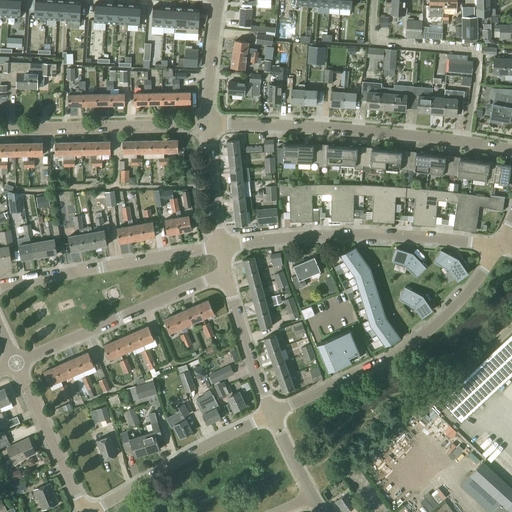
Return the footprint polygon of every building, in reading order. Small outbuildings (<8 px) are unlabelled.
[(8,0),(0,0),(0,16),(7,17),(8,0)] [(19,0),(8,0),(7,17),(18,17),(19,0)] [(35,0),(35,19),(45,19),(46,0),(35,0)] [(57,0),(46,0),(45,19),(56,20),(57,0)] [(68,1),(58,0),(57,0),(56,20),(67,21),(68,1)] [(317,0),(317,8),(328,8),(328,0),(317,0)] [(328,0),(328,8),(339,9),(339,0),(328,0)] [(339,0),(339,9),(350,10),(350,0),(339,0)] [(389,14),(406,15),(406,8),(405,8),(404,0),(391,0),(391,7),(389,7),(389,14)] [(442,0),(428,0),(429,7),(428,16),(442,17),(442,13),(442,7),(442,0)] [(476,0),(477,16),(495,16),(495,9),(489,10),(488,0),(476,0)] [(79,1),(68,1),(67,21),(78,21),(79,1)] [(94,22),(105,23),(106,3),(96,2),(94,22)] [(117,4),(106,3),(105,23),(116,24),(117,4)] [(128,4),(117,4),(116,24),(127,24),(128,4)] [(139,5),(128,4),(127,24),(137,25),(139,5)] [(163,27),(164,7),(153,6),(152,26),(163,27)] [(164,7),(163,27),(174,27),(176,7),(164,7)] [(174,27),(174,33),(186,33),(186,28),(187,8),(176,7),(174,27)] [(186,28),(186,33),(197,34),(197,29),(199,9),(187,8),(186,28)] [(238,26),(249,27),(251,9),(240,8),(238,26)] [(376,26),(386,27),(387,17),(377,17),(376,26)] [(462,18),(462,39),(476,39),(475,18),(462,18)] [(406,37),(420,38),(421,21),(406,20),(406,37)] [(337,26),(338,36),(346,36),(345,25),(337,26)] [(511,25),(499,26),(499,31),(499,39),(511,39),(511,44),(511,43),(511,25)] [(60,35),(71,36),(71,28),(61,27),(60,35)] [(428,32),(428,27),(422,27),(421,38),(441,39),(442,33),(428,32)] [(485,38),(485,43),(491,43),(491,31),(484,31),(482,31),(483,38),(485,38)] [(255,43),(272,45),(273,36),(257,34),(255,43)] [(234,41),(232,54),(245,56),(251,57),(251,52),(254,52),(255,49),(247,48),(247,43),(234,41)] [(24,42),(23,56),(33,57),(33,42),(24,42)] [(78,59),(79,48),(71,47),(70,59),(78,59)] [(309,47),(308,63),(324,64),(325,48),(315,47),(309,47)] [(384,49),(367,48),(366,57),(383,58),(384,49)] [(245,56),(232,54),(230,68),(244,70),(245,56)] [(196,59),(190,59),(184,59),(184,66),(183,69),(195,69),(196,59)] [(493,75),(511,75),(511,60),(494,59),(493,75)] [(15,89),(28,89),(29,63),(4,62),(3,71),(10,72),(10,68),(14,68),(14,71),(15,73),(16,73),(15,89)] [(447,74),(471,76),(472,63),(448,62),(447,74)] [(29,63),(28,89),(36,89),(36,85),(40,85),(40,87),(43,87),(43,75),(55,76),(55,64),(29,63)] [(299,66),(299,81),(307,80),(307,65),(299,66)] [(271,73),(279,74),(278,78),(286,79),(286,77),(287,67),(271,66),(271,73)] [(66,70),(66,81),(74,81),(74,69),(66,70)] [(252,83),(228,82),(227,95),(251,96),(252,83)] [(366,108),(379,110),(381,93),(381,88),(381,85),(362,83),(361,97),(367,98),(366,108)] [(267,102),(280,103),(281,86),(268,85),(267,102)] [(291,104),(303,104),(304,90),(304,85),(298,85),(298,90),(291,90),(291,104)] [(330,106),(342,107),(343,93),(343,88),(337,87),(337,92),(331,92),(330,106)] [(406,101),(412,102),(413,87),(402,87),(401,95),(393,94),(392,111),(405,112),(406,101)] [(424,88),(413,87),(412,102),(418,102),(417,113),(430,114),(432,97),(424,97),(424,88)] [(81,95),(81,90),(77,90),(77,88),(74,88),(74,92),(67,92),(67,107),(81,107),(81,95)] [(381,93),(379,110),(392,111),(393,94),(394,89),(381,88),(381,93)] [(493,99),(492,104),(493,104),(490,119),(511,123),(511,115),(510,115),(511,109),(511,95),(511,91),(511,89),(491,89),(489,98),(493,99)] [(304,90),(303,104),(316,105),(316,91),(304,90)] [(444,99),(443,115),(456,116),(457,105),(462,106),(464,92),(445,90),(444,99)] [(190,92),(176,93),(176,104),(190,104),(190,92)] [(133,105),(148,105),(147,93),(133,94),(133,105)] [(148,105),(162,105),(162,93),(147,93),(148,105)] [(162,105),(176,104),(176,93),(162,93),(162,105)] [(343,93),(342,107),(355,108),(356,94),(343,93)] [(95,94),(81,95),(81,107),(96,106),(95,94)] [(110,106),(110,94),(95,94),(96,106),(110,106)] [(110,94),(110,106),(124,106),(124,94),(110,94)] [(444,99),(432,97),(430,114),(443,115),(444,99)] [(163,152),(163,140),(149,141),(150,153),(163,152)] [(177,140),(163,140),(163,152),(177,152),(177,142),(177,140)] [(226,141),(227,156),(240,154),(238,140),(226,141)] [(263,140),(264,153),(274,152),(273,140),(263,140)] [(96,142),(96,154),(110,153),(110,141),(96,142)] [(136,153),(136,141),(122,141),(122,153),(136,153)] [(136,141),(136,153),(150,153),(149,141),(136,141)] [(68,154),(68,142),(54,142),(54,154),(63,154),(68,154)] [(74,154),(82,154),(82,142),(68,142),(68,154),(74,154)] [(82,154),(96,154),(96,142),(82,142),(82,154)] [(14,143),(0,143),(0,152),(0,155),(7,155),(14,155),(14,143)] [(22,155),(28,155),(28,143),(14,143),(14,155),(22,155)] [(28,143),(28,155),(34,155),(42,155),(42,143),(28,143)] [(282,163),(296,163),(297,145),(290,145),(290,143),(287,143),(287,145),(282,145),(282,148),(276,147),(277,162),(282,162),(282,163)] [(297,145),(296,163),(311,164),(311,163),(318,164),(318,167),(319,149),(312,149),(312,146),(308,146),(308,144),(305,144),(304,146),(297,145)] [(319,149),(318,167),(326,167),(326,165),(340,166),(341,148),(334,147),(334,145),(331,145),(331,147),(327,147),(326,152),(319,151),(320,149),(319,149)] [(354,169),(362,170),(363,152),(363,153),(356,152),(356,149),(352,148),(352,146),(349,146),(349,148),(341,148),(340,166),(354,166),(354,169)] [(369,168),(384,169),(386,151),(379,150),(379,149),(376,148),(375,150),(371,150),(371,153),(363,152),(362,167),(369,168)] [(386,151),(384,169),(399,170),(406,171),(407,156),(400,155),(400,152),(396,152),(396,150),(393,150),(393,152),(386,151)] [(413,172),(428,174),(430,156),(423,155),(423,153),(420,153),(420,154),(415,154),(415,157),(407,156),(406,171),(413,171),(413,172)] [(240,154),(227,156),(229,170),(241,168),(240,154)] [(437,157),(430,156),(428,174),(442,175),(449,176),(451,161),(444,160),(444,157),(440,157),(440,155),(437,155),(437,157)] [(471,179),(474,161),(467,160),(467,159),(464,158),(463,160),(459,159),(459,162),(451,161),(449,176),(457,177),(471,179)] [(493,182),(495,167),(488,166),(488,163),(484,163),(484,161),(481,161),(481,162),(474,161),(471,179),(486,181),(493,182)] [(274,164),(264,165),(265,173),(275,172),(274,164)] [(493,182),(508,184),(510,167),(495,164),(495,167),(493,182)] [(242,183),(241,168),(229,170),(230,184),(242,183)] [(124,170),(121,170),(120,182),(129,182),(129,170),(124,170)] [(445,187),(454,188),(456,181),(447,179),(445,187)] [(244,197),(242,183),(230,184),(232,198),(244,197)] [(321,185),(300,186),(301,220),(303,220),(303,221),(306,221),(306,219),(312,219),(311,195),(321,195),(321,185)] [(321,185),(321,195),(330,195),(330,219),(336,219),(336,221),(339,221),(339,219),(342,219),(342,185),(338,185),(333,185),(321,185)] [(342,185),(342,219),(344,219),(344,221),(347,221),(347,219),(353,219),(353,195),(363,195),(363,185),(342,185)] [(384,187),(381,186),(375,186),(363,185),(363,195),(373,196),(371,220),(377,220),(377,222),(380,222),(380,220),(382,221),(384,187)] [(301,220),(300,186),(278,186),(278,196),(289,196),(289,220),(295,220),(295,222),(298,221),(298,220),(301,220)] [(405,198),(406,188),(384,187),(382,221),(385,221),(385,223),(388,223),(388,221),(394,221),(395,197),(405,198)] [(406,188),(405,198),(414,199),(412,223),(418,223),(417,225),(421,225),(421,224),(423,224),(427,190),(406,188)] [(163,191),(163,189),(153,191),(156,207),(166,205),(165,200),(172,199),(171,190),(163,191)] [(448,192),(427,190),(423,224),(426,224),(426,226),(429,226),(429,224),(435,225),(437,201),(447,202),(448,192)] [(10,211),(22,209),(19,194),(12,192),(7,191),(10,211)] [(188,191),(182,192),(184,209),(191,207),(188,191)] [(104,193),(106,207),(115,206),(113,192),(104,193)] [(448,192),(447,202),(456,203),(453,227),(458,228),(458,230),(461,230),(462,228),(464,229),(469,195),(448,192)] [(490,202),(491,195),(490,195),(490,198),(469,195),(464,229),(467,229),(466,231),(470,231),(470,230),(475,230),(479,206),(488,208),(488,209),(502,211),(503,204),(490,202)] [(490,202),(503,204),(504,197),(491,195),(490,202)] [(233,212),(245,211),(244,197),(232,198),(233,212)] [(174,205),(177,205),(176,198),(172,199),(169,199),(170,204),(170,207),(174,207),(174,205)] [(257,224),(277,222),(276,208),(256,210),(257,224)] [(247,225),(245,211),(233,212),(235,226),(247,225)] [(94,214),(95,220),(96,227),(103,225),(102,219),(101,219),(100,214),(94,214)] [(176,218),(178,233),(190,231),(188,216),(179,217),(176,218)] [(178,233),(176,218),(163,220),(166,235),(178,233)] [(140,224),(142,239),(154,237),(152,222),(140,224)] [(128,226),(131,241),(142,239),(140,224),(128,226)] [(131,241),(128,226),(115,228),(118,244),(131,241)] [(91,232),(94,248),(106,246),(103,230),(91,232)] [(0,244),(0,247),(8,246),(8,247),(12,246),(10,231),(0,232),(0,238),(1,245),(0,244)] [(80,234),(82,250),(94,248),(91,232),(80,234)] [(82,250),(80,234),(67,236),(70,252),(82,250)] [(42,241),(44,256),(56,254),(53,239),(42,241)] [(42,241),(30,243),(32,258),(44,256),(42,241)] [(32,258),(30,243),(17,245),(19,260),(32,258)] [(8,246),(0,247),(0,264),(11,262),(8,247),(8,246)] [(339,255),(344,262),(338,265),(341,269),(361,256),(355,247),(339,255)] [(412,253),(410,255),(406,251),(396,248),(391,261),(403,265),(415,278),(426,268),(412,253)] [(457,281),(468,273),(461,265),(456,262),(458,259),(440,250),(434,263),(449,271),(457,281)] [(271,255),(273,267),(282,266),(280,253),(271,255)] [(344,273),(349,270),(354,276),(370,268),(361,256),(341,269),(344,273)] [(242,260),(245,274),(257,271),(254,257),(242,260)] [(293,266),(297,275),(299,280),(303,278),(319,272),(313,257),(293,266)] [(351,287),(352,291),(358,289),(374,280),(370,268),(354,276),(356,284),(351,287)] [(257,271),(245,274),(249,287),(261,284),(257,271)] [(273,275),(275,282),(285,278),(282,272),(273,275)] [(299,280),(297,275),(291,278),(296,289),(306,285),(303,278),(299,280)] [(285,278),(275,282),(278,289),(287,285),(285,278)] [(354,299),(356,303),(361,301),(378,293),(374,280),(358,289),(360,296),(354,299)] [(249,287),(253,302),(265,298),(261,284),(249,287)] [(421,318),(432,310),(426,301),(421,299),(422,296),(404,287),(398,300),(414,307),(421,318)] [(378,293),(361,301),(364,309),(358,311),(360,316),(365,313),(381,305),(378,293)] [(271,297),(273,305),(281,303),(279,295),(271,297)] [(283,301),(285,307),(294,304),(292,297),(283,301)] [(265,298),(253,302),(256,315),(268,312),(265,298)] [(196,305),(202,319),(214,314),(208,300),(196,305)] [(294,304),(285,307),(290,320),(299,317),(294,304)] [(186,309),(192,323),(202,319),(196,305),(186,309)] [(368,321),(362,323),(363,328),(385,317),(381,305),(365,313),(368,321)] [(186,309),(174,314),(180,328),(192,323),(186,309)] [(268,312),(256,315),(260,329),(272,326),(268,312)] [(180,328),(174,314),(163,319),(169,333),(180,328)] [(402,314),(397,317),(402,327),(408,324),(402,314)] [(366,332),(372,329),(376,335),(392,327),(385,317),(363,328),(366,332)] [(202,326),(204,332),(211,329),(208,323),(202,326)] [(295,335),(304,331),(302,325),(293,328),(295,335)] [(136,331),(142,345),(154,340),(148,326),(136,331)] [(392,327),(376,335),(371,338),(374,342),(379,339),(384,346),(400,338),(392,327)] [(211,329),(204,332),(207,337),(214,335),(211,329)] [(317,344),(314,345),(315,345),(326,372),(328,371),(339,366),(361,357),(354,341),(350,330),(322,342),(317,344)] [(136,331),(125,336),(131,350),(142,345),(136,331)] [(182,341),(189,338),(186,332),(180,335),(182,341)] [(511,374),(511,332),(439,400),(460,423),(511,374)] [(263,339),(268,352),(279,348),(274,335),(263,339)] [(131,350),(125,336),(114,341),(120,354),(131,350)] [(191,344),(189,338),(182,341),(185,347),(191,344)] [(109,359),(120,354),(114,341),(103,345),(109,359)] [(205,349),(207,356),(217,352),(215,345),(205,349)] [(300,348),(303,355),(312,351),(310,345),(300,348)] [(284,362),(279,348),(268,352),(273,366),(284,362)] [(144,358),(150,355),(148,349),(141,352),(144,358)] [(312,351),(303,355),(305,362),(315,358),(312,351)] [(76,357),(82,371),(94,366),(88,352),(76,357)] [(153,361),(150,355),(144,358),(146,364),(153,361)] [(71,376),(82,371),(76,357),(65,362),(71,376)] [(119,361),(122,367),(128,365),(126,359),(119,361)] [(71,376),(65,362),(54,367),(60,381),(71,376)] [(284,362),(273,366),(278,379),(289,375),(284,362)] [(128,365),(122,367),(124,373),(131,370),(128,365)] [(60,381),(54,367),(43,372),(49,385),(60,381)] [(309,370),(313,382),(322,379),(318,367),(309,370)] [(213,384),(219,381),(225,379),(220,369),(208,375),(213,384)] [(179,375),(185,393),(194,390),(187,372),(179,375)] [(81,378),(84,384),(90,381),(88,375),(81,378)] [(289,375),(278,379),(282,392),(294,388),(289,375)] [(106,378),(98,381),(103,393),(111,389),(106,378)] [(90,381),(84,384),(86,390),(93,387),(90,381)] [(129,389),(133,401),(157,393),(153,381),(135,387),(129,389)] [(219,381),(213,384),(219,397),(225,394),(229,403),(226,405),(230,413),(245,406),(239,392),(233,395),(228,385),(225,386),(223,381),(219,383),(219,381)] [(62,393),(68,391),(66,385),(59,388),(62,393)] [(0,389),(0,406),(10,402),(4,388),(0,389)] [(71,397),(68,391),(62,393),(64,399),(71,397)] [(212,396),(196,404),(207,424),(220,417),(217,411),(220,410),(212,396)] [(71,409),(69,404),(61,407),(63,412),(71,409)] [(173,411),(179,422),(182,421),(181,419),(189,414),(183,405),(173,411)] [(91,412),(95,423),(110,418),(106,408),(91,412)] [(122,413),(128,428),(138,425),(133,410),(122,413)] [(9,420),(7,417),(1,420),(3,425),(7,423),(10,422),(9,420)] [(10,422),(7,423),(8,424),(9,428),(19,423),(16,417),(9,420),(10,422)] [(182,421),(179,422),(173,426),(180,438),(191,432),(185,420),(182,421)] [(141,436),(147,454),(159,450),(156,441),(162,439),(157,422),(146,426),(148,434),(141,436)] [(454,433),(455,432),(449,426),(448,427),(443,432),(450,438),(454,433)] [(147,454),(141,436),(129,440),(127,432),(120,434),(125,450),(132,448),(134,458),(147,454)] [(0,435),(0,449),(10,444),(5,434),(0,435)] [(96,441),(102,460),(116,456),(110,437),(96,441)] [(7,450),(14,463),(35,454),(28,440),(7,450)] [(502,511),(511,511),(511,489),(482,462),(470,476),(506,508),(502,511)] [(11,474),(15,481),(22,478),(18,470),(11,474)] [(11,485),(14,491),(24,487),(21,481),(11,485)] [(33,490),(42,510),(58,504),(49,483),(33,490)] [(335,502),(342,511),(347,511),(357,506),(347,493),(335,502)] [(418,511),(428,504),(419,494),(410,502),(418,511)] [(447,511),(453,507),(444,494),(429,505),(433,511),(447,511)]
